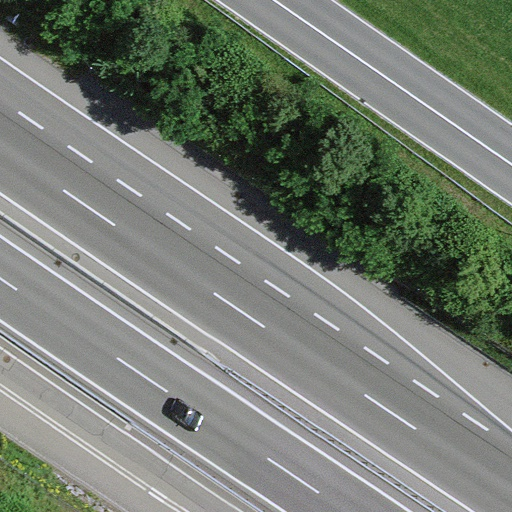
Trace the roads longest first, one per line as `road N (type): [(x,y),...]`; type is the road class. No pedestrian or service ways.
road 1 (motorway): [(511,494),(0,146)]
road 2 (motorway): [(0,282),(341,511)]
road 3 (primary): [(511,168),(268,0)]
